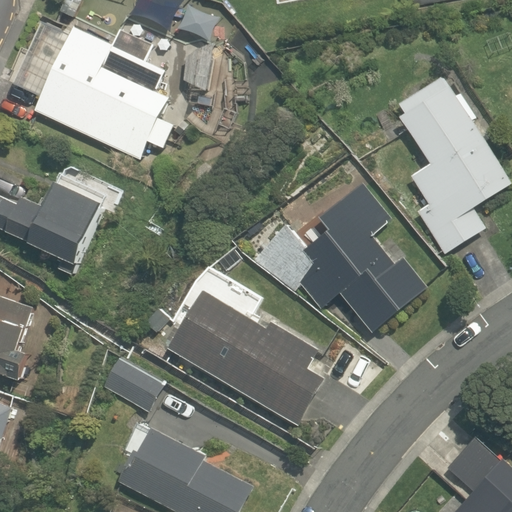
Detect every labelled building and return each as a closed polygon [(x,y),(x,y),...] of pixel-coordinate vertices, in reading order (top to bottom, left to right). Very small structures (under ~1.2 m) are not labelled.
[(117,0),(94,0),(86,19),(108,29),(120,1),(117,0)] [(201,0),(181,0),(173,25),(206,36),(217,6),(201,0)] [(65,24),(28,110),(135,159),(141,144),(158,152),(171,124),(159,119),(168,98),(154,92),(165,69),(65,24)] [(511,190),(511,169),(450,75),(398,109),(435,164),(417,176),(436,204),(427,210),(456,253),(495,228),(483,210),(511,190)] [(0,141),(0,167),(9,146),(0,141)] [(0,198),(0,238),(71,274),(105,205),(46,176),(33,202),(14,193),(9,203),(0,198)] [(311,222),(319,233),(301,246),(314,263),(296,276),(317,305),(338,290),(368,331),(390,315),(417,296),(395,265),(387,271),(363,238),(383,223),(356,189),(311,222)] [(0,364),(24,291),(0,283),(0,364)] [(159,346),(280,411),(298,421),(321,378),(303,369),(312,351),(191,286),(159,346)] [(47,289),(32,313),(87,347),(102,324),(47,289)] [(112,359),(101,380),(151,408),(162,387),(112,359)] [(0,440),(12,402),(0,398),(0,440)] [(144,425),(115,478),(177,511),(239,511),(255,484),(144,425)] [(469,489),(447,511),(511,511),(511,470),(473,433),(443,464),(469,489)]
